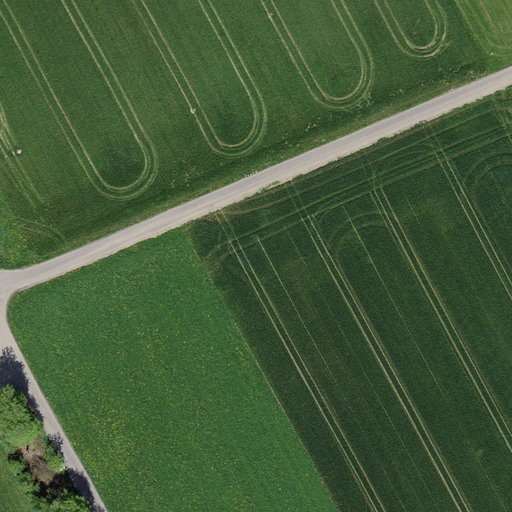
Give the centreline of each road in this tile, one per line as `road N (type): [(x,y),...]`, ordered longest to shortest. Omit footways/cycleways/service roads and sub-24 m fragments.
road 1 (track): [(511,74),(0,289)]
road 2 (track): [(95,511),(23,376)]
